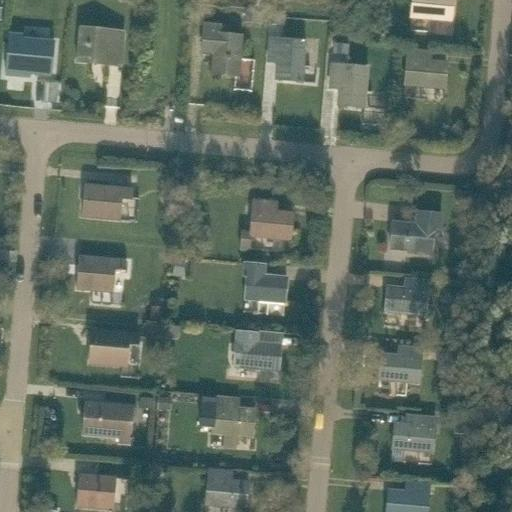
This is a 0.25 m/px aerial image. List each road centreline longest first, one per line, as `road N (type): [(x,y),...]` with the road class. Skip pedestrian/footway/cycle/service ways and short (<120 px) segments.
road 1 (residential): [(343,162),(314,511)]
road 2 (residential): [(343,162),(464,171),(486,158),(497,118),(504,0)]
road 3 (residential): [(10,438),(40,135)]
road 4 (residential): [(343,162),(40,135)]
